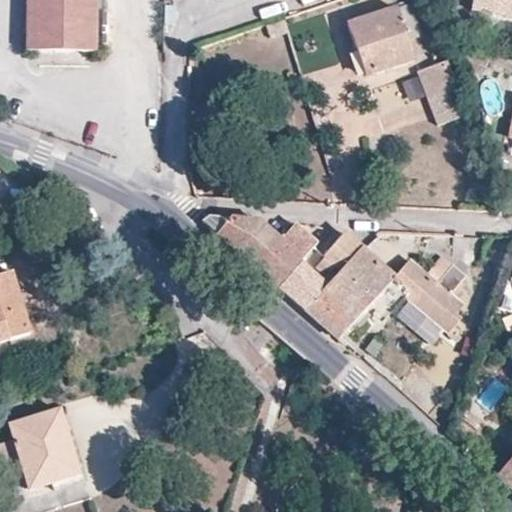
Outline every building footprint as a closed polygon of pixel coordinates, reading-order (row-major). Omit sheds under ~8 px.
[(37,51),(37,0),(26,0),(26,51),(37,51)] [(95,0),(37,0),(37,51),(95,51),(95,0)] [(511,0),(473,0),(471,12),(511,19),(511,0)] [(409,3),(347,24),(366,76),(414,60),(407,41),(422,36),(409,3)] [(284,19),(266,26),(271,40),(288,34),(284,19)] [(417,74),(426,98),(453,88),(443,63),(417,74)] [(416,78),(400,84),(408,104),(381,115),(388,132),(431,116),(416,78)] [(437,127),(464,117),(453,88),(426,98),(437,127)] [(239,257),(260,275),(285,247),(278,240),(258,221),(208,216),(200,224),(239,257)] [(269,283),(275,288),(297,263),(311,248),(315,244),(293,224),(278,240),(285,247),(260,275),(269,283)] [(329,283),(359,249),(342,234),(321,257),(312,268),(329,283)] [(297,263),(306,270),(310,266),(312,268),(321,257),(311,248),(297,263)] [(322,327),(337,340),(367,306),(392,278),(359,249),(329,283),(304,312),(322,327)] [(392,278),(367,306),(380,317),(400,294),(448,334),(461,318),(455,314),(463,305),(449,294),(464,275),(451,265),(437,282),(409,260),(392,278)] [(275,288),(284,295),(306,270),(297,263),(275,288)] [(295,304),(304,312),(329,283),(312,268),(310,266),(306,270),(284,295),(295,304)] [(0,342),(28,334),(9,273),(0,275),(0,342)] [(58,430),(71,427),(64,408),(9,425),(14,441),(0,444),(0,470),(4,483),(25,477),(30,489),(51,481),(73,474),(58,430)] [(88,480),(71,427),(58,430),(73,474),(51,481),(54,491),(88,480)] [(511,491),(511,456),(495,476),(511,491)]
